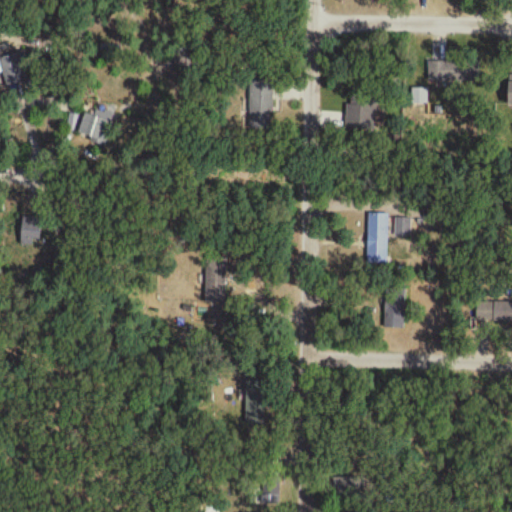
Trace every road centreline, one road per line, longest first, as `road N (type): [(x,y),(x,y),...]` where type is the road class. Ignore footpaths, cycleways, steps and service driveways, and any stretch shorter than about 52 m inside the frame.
road 1 (residential): [(301,511),(313,0)]
road 2 (residential): [(305,360),(511,364)]
road 3 (residential): [(511,26),(313,24)]
